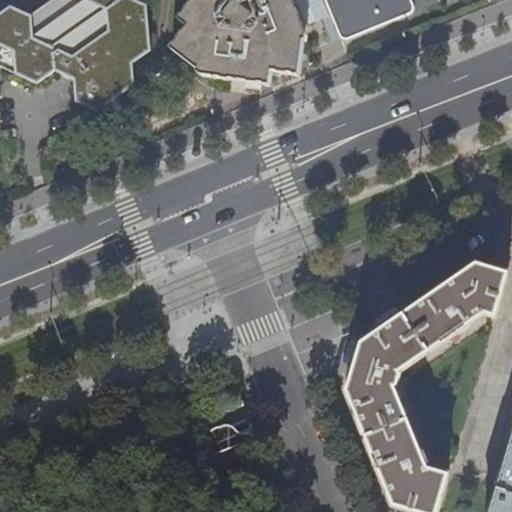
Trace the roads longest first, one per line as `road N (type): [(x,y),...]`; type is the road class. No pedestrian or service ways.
road 1 (primary): [(511,56),(202,180)]
road 2 (primary): [(217,216),(511,93)]
road 3 (residential): [(335,511),(217,216)]
road 4 (primary): [(0,303),(217,216)]
road 5 (primary): [(202,180),(0,264)]
